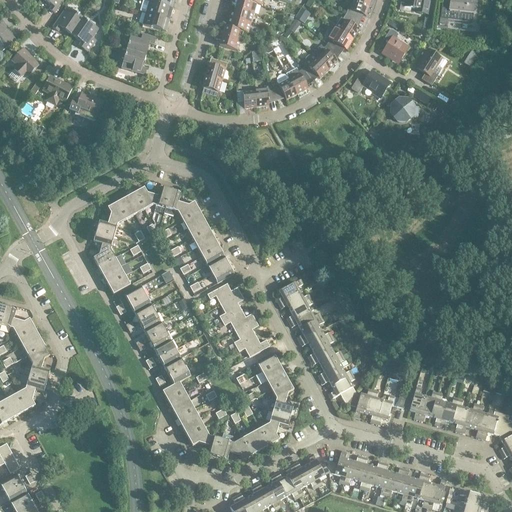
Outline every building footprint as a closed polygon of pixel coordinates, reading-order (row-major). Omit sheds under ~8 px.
[(64,0),(42,0),(52,6),(49,10),(55,14),(64,0)] [(173,9),(175,0),(149,0),(149,2),(173,9)] [(238,0),(230,0),(230,2),(237,4),(235,9),(253,15),(256,5),(238,0)] [(309,0),(305,6),(310,9),(313,2),(309,0)] [(370,5),(354,0),(353,0),(350,11),(348,10),(346,15),(354,17),(355,13),(366,17),(370,5)] [(405,0),(405,4),(401,3),(400,11),(410,13),(410,9),(413,9),(412,13),(428,15),(430,2),(422,0),(405,0)] [(449,0),(449,6),(442,5),(440,19),(472,23),(475,3),(474,3),(474,1),(469,0),(463,0),(463,2),(449,0)] [(173,9),(149,2),(144,1),(140,12),(146,14),(169,21),(173,9)] [(61,28),(71,36),(82,19),(67,8),(53,29),(58,32),(61,28)] [(253,15),(235,9),(234,14),(227,12),(225,17),(251,25),(253,15)] [(301,10),(295,19),(303,24),(309,14),(301,10)] [(169,21),(146,14),(142,26),(166,33),(169,21)] [(345,16),(343,20),(342,19),(335,30),(338,32),(353,41),(360,30),(350,24),(352,20),(345,16)] [(251,25),(225,17),(224,22),(231,24),(230,29),(229,29),(243,33),(248,34),(251,25)] [(98,30),(82,19),(71,36),(82,43),(79,47),(88,53),(96,42),(92,39),(98,30)] [(390,19),(387,24),(396,30),(399,25),(390,19)] [(0,51),(10,44),(15,40),(8,31),(2,23),(0,24),(0,51)] [(230,29),(225,28),(223,33),(216,31),(215,35),(240,43),(243,33),(229,29),(230,29)] [(391,40),(382,55),(389,60),(390,58),(399,64),(409,48),(395,40),(398,36),(390,31),(386,37),(391,40)] [(353,41),(338,32),(332,42),(330,41),(328,44),(335,48),(337,45),(347,51),(353,41)] [(130,39),(126,51),(146,56),(149,44),(154,45),(156,39),(142,35),(141,42),(130,39)] [(240,43),(215,35),(214,40),(220,42),(219,47),(238,52),(240,43)] [(269,45),(261,49),(264,53),(268,54),(272,52),(269,45)] [(325,50),(316,59),(329,71),(338,62),(336,61),(329,54),(332,51),(327,46),(323,49),(325,50)] [(13,62),(18,67),(15,70),(15,72),(21,77),(23,77),(26,74),(27,76),(37,65),(26,56),(28,54),(23,50),(13,62)] [(146,56),(126,51),(123,63),(129,65),(127,71),(145,76),(147,70),(142,69),(146,56)] [(428,51),(416,69),(425,74),(421,80),(431,87),(438,77),(433,73),(441,60),(428,51)] [(471,52),(463,64),(470,68),(477,56),(471,52)] [(306,65),(307,66),(304,69),(309,74),(312,72),(318,79),(320,80),(329,71),(316,59),(314,57),(311,56),(308,57),(306,59),(305,62),(306,65)] [(209,65),(205,77),(222,82),(227,64),(216,61),(215,66),(209,65)] [(286,75),(287,78),(297,96),(308,90),(307,88),(302,80),(306,78),(302,71),(298,73),(296,70),(286,75)] [(371,73),(363,86),(373,93),(372,94),(379,99),(378,101),(389,84),(371,73)] [(277,83),(277,84),(273,86),(277,93),(280,91),(286,102),(297,96),(287,78),(284,76),(281,76),(278,78),(277,80),(277,83)] [(222,82),(205,77),(202,89),(208,91),(206,96),(217,99),(222,82)] [(46,101),(55,106),(59,99),(64,101),(70,89),(56,82),(56,84),(50,81),(45,92),(50,94),(46,101)] [(351,89),(358,94),(362,88),(355,83),(351,89)] [(266,90),(255,92),(256,109),(268,107),(267,96),(271,95),(270,88),(266,88),(266,90)] [(256,109),(255,92),(236,93),(238,104),(244,103),(244,110),(256,109)] [(79,110),(96,116),(101,102),(88,97),(88,96),(82,94),(79,102),(73,100),(69,111),(78,115),(79,110)] [(410,117),(412,117),(416,117),(417,108),(411,108),(411,104),(408,104),(408,101),(398,101),(398,103),(394,102),(394,106),(392,106),(391,115),(393,116),(393,120),(395,120),(396,122),(397,122),(398,123),(400,124),(402,124),(404,124),(405,123),(406,123),(407,122),(408,122),(408,121),(410,121),(410,117)] [(438,119),(435,123),(441,128),(444,123),(438,119)] [(39,129),(36,135),(47,141),(50,135),(39,129)] [(144,189),(135,194),(144,211),(153,206),(155,207),(157,197),(147,195),(144,189)] [(160,189),(157,197),(155,207),(165,210),(170,192),(160,189)] [(181,195),(170,192),(165,210),(163,217),(173,220),(175,213),(178,203),(181,195)] [(144,211),(135,194),(126,199),(135,216),(144,211)] [(135,216),(126,199),(117,204),(126,221),(135,216)] [(189,206),(178,203),(175,213),(177,214),(182,223),(199,212),(194,204),(189,206)] [(126,221),(117,204),(108,209),(111,214),(108,225),(117,228),(117,226),(126,221)] [(204,221),(199,212),(182,223),(187,231),(204,221)] [(209,230),(204,221),(187,231),(192,240),(209,230)] [(99,222),(96,233),(114,238),(117,228),(108,225),(99,222)] [(214,239),(209,230),(192,240),(197,249),(214,239)] [(114,238),(96,233),(93,243),(102,246),(111,248),(114,238)] [(219,248),(214,239),(197,249),(202,258),(219,248)] [(111,248),(102,246),(99,256),(93,259),(98,268),(115,259),(110,250),(111,248)] [(224,258),(219,248),(202,258),(207,267),(224,258)] [(229,266),(224,258),(207,267),(212,276),(229,266)] [(120,268),(115,259),(98,268),(103,277),(120,268)] [(234,275),(229,266),(212,276),(217,285),(234,275)] [(125,277),(120,268),(103,277),(108,286),(125,277)] [(169,272),(162,276),(166,283),(173,279),(169,272)] [(130,286),(125,277),(108,286),(113,296),(130,286)] [(295,279),(286,284),(287,288),(297,282),(295,279)] [(282,298),(276,301),(278,305),(300,294),(297,288),(303,285),(300,280),(297,282),(287,288),(279,292),(282,298)] [(231,292),(227,285),(207,296),(210,301),(216,298),(220,306),(240,295),(237,289),(231,292)] [(146,297),(141,288),(124,297),(129,306),(146,297)] [(303,299),(300,294),(278,305),(281,310),(287,307),(289,312),(311,300),(309,295),(303,299)] [(243,301),(240,295),(220,306),(225,315),(219,318),(222,323),(242,311),(238,304),(243,301)] [(151,306),(146,297),(129,306),(134,315),(151,306)] [(314,304),(311,300),(289,312),(292,317),(286,320),(289,325),(311,312),(308,307),(314,304)] [(156,315),(151,306),(134,315),(139,324),(156,315)] [(16,311),(6,308),(0,327),(11,330),(13,320),(16,311)] [(246,319),(242,311),(222,323),(224,327),(230,324),(235,333),(255,321),(252,315),(246,319)] [(313,317),(311,312),(289,325),(291,329),(297,326),(300,331),(321,319),(319,314),(313,317)] [(161,324),(156,315),(139,324),(144,333),(161,324)] [(324,323),(321,319),(300,331),(303,336),(297,339),(299,343),(321,332),(318,327),(324,323)] [(24,323),(13,320),(11,330),(13,330),(17,338),(35,329),(30,320),(24,323)] [(258,327),(255,321),(235,333),(240,341),(234,344),(236,349),(256,338),(252,331),(258,327)] [(166,333),(161,324),(144,333),(149,342),(166,333)] [(40,338),(35,329),(17,338),(22,348),(40,338)] [(324,337),(321,332),(299,343),(302,348),(308,344),(310,350),(332,338),(329,333),(324,337)] [(171,342),(166,333),(149,342),(154,351),(171,342)] [(45,348),(40,338),(22,348),(27,357),(45,348)] [(260,345),(256,338),(236,349),(239,353),(245,350),(250,359),(269,347),(266,341),(260,345)] [(335,342),(332,338),(310,350),(313,355),(308,358),(310,362),(331,350),(329,346),(335,342)] [(176,351),(171,342),(154,351),(159,360),(176,351)] [(361,346),(356,349),(361,358),(367,355),(361,346)] [(50,357),(45,348),(27,357),(32,366),(32,367),(41,370),(44,360),(50,357)] [(334,355),(331,350),(310,362),(313,367),(318,364),(321,369),(343,357),(340,352),(334,355)] [(180,360),(176,351),(159,360),(164,369),(180,360)] [(278,364),(273,355),(256,364),(261,373),(278,364)] [(345,361),(343,357),(321,369),(324,374),(318,377),(320,381),(342,369),(339,364),(345,361)] [(185,369),(180,360),(164,369),(169,378),(185,369)] [(283,373),(278,364),(261,373),(266,382),(283,373)] [(50,373),(41,370),(32,367),(29,378),(47,383),(50,373)] [(190,378),(185,369),(169,378),(174,387),(180,384),(190,378)] [(345,374),(342,369),(320,381),(323,386),(329,383),(331,388),(353,376),(351,371),(345,374)] [(288,382),(283,373),(266,382),(271,391),(288,382)] [(390,374),(388,380),(398,382),(399,377),(390,374)] [(355,380),(353,376),(331,388),(334,393),(328,396),(331,401),(340,396),(346,406),(355,393),(350,383),(355,380)] [(47,383),(29,378),(26,388),(35,391),(44,393),(47,383)] [(293,391),(288,382),(271,391),(276,400),(275,402),(285,404),(288,394),(293,391)] [(174,387),(162,393),(167,402),(185,393),(180,384),(174,387)] [(485,385),(483,392),(489,394),(491,387),(485,385)] [(35,391),(26,388),(25,390),(17,395),(26,412),(35,407),(32,401),(35,391)] [(421,390),(416,388),(409,412),(415,414),(414,420),(418,421),(425,398),(419,396),(421,390)] [(366,397),(355,393),(346,406),(356,409),(353,418),(359,420),(361,414),(366,415),(373,392),(368,390),(366,397)] [(378,393),(373,392),(366,415),(372,417),(370,423),(375,425),(382,401),(376,399),(378,393)] [(189,402),(185,393),(167,402),(172,411),(189,402)] [(430,399),(425,398),(418,421),(423,423),(425,416),(430,418),(437,394),(432,393),(430,399)] [(442,396),(437,394),(430,418),(436,420),(434,426),(439,427),(446,404),(440,402),(442,396)] [(26,412),(17,395),(8,400),(17,417),(26,412)] [(387,402),(382,401),(375,425),(379,426),(382,416),(388,418),(394,398),(389,396),(387,402)] [(406,399),(399,398),(396,408),(403,410),(406,399)] [(451,405),(446,404),(439,427),(444,429),(446,422),(451,424),(458,400),(453,399),(451,405)] [(17,417),(8,400),(0,404),(0,407),(8,422),(17,417)] [(463,402),(458,400),(451,424),(457,426),(455,432),(460,433),(466,410),(461,408),(463,402)] [(194,411),(189,402),(172,411),(177,420),(194,411)] [(294,407),(285,404),(275,402),(272,412),(291,417),(294,407)] [(472,411),(466,410),(460,433),(465,435),(466,428),(472,430),(479,406),(474,405),(472,411)] [(484,408),(479,406),(472,430),(478,432),(476,438),(481,439),(487,416),(482,414),(484,408)] [(199,420),(194,411),(177,420),(182,429),(199,420)] [(493,417),(487,416),(481,439),(485,441),(487,434),(492,436),(499,412),(495,411),(493,417)] [(291,417),(272,412),(269,422),(279,425),(288,428),(291,417)] [(509,415),(499,412),(492,436),(499,438),(502,444),(511,437),(511,424),(511,423),(508,422),(509,415)] [(204,429),(199,420),(182,429),(187,438),(204,429)] [(279,425),(269,422),(269,425),(260,430),(269,446),(279,441),(276,436),(279,425)] [(209,437),(204,429),(187,438),(192,447),(198,444),(208,447),(211,437),(209,437)] [(269,446),(260,430),(251,434),(261,451),(269,446)] [(261,451),(251,434),(243,439),(252,456),(261,451)] [(221,440),(211,437),(208,447),(206,455),(216,458),(221,440)] [(511,437),(502,444),(504,448),(498,451),(501,456),(511,449),(511,437)] [(252,456),(243,439),(234,444),(232,443),(229,453),(239,456),(242,461),(252,456)] [(232,443),(221,440),(216,458),(226,462),(229,453),(232,443)] [(0,454),(9,450),(7,445),(0,448),(0,454)] [(511,449),(501,456),(503,460),(509,457),(511,461),(511,449)] [(12,455),(9,450),(0,454),(0,456),(2,460),(12,455)] [(346,454),(341,452),(340,456),(337,465),(328,462),(329,474),(340,477),(338,484),(343,485),(350,462),(344,460),(346,454)] [(15,459),(12,455),(2,460),(4,465),(5,465),(15,459)] [(315,459),(312,455),(308,458),(311,464),(306,466),(318,488),(322,486),(319,480),(329,474),(328,462),(319,467),(315,459)] [(362,458),(357,457),(355,463),(350,462),(343,485),(348,487),(350,480),(355,482),(362,458)] [(367,460),(362,458),(355,482),(361,483),(359,490),(364,491),(371,467),(365,466),(367,460)] [(18,464),(15,459),(5,465),(7,470),(18,464)] [(301,469),(298,463),(293,466),(305,488),(310,485),(313,491),(318,488),(306,466),(301,469)] [(383,464),(378,463),(376,469),(371,467),(364,491),(369,493),(371,486),(376,488),(383,464)] [(20,469),(18,464),(7,470),(10,475),(20,469)] [(388,466),(383,464),(376,488),(382,489),(380,496),(385,497),(392,473),(386,472),(388,466)] [(305,488),(293,466),(289,468),(292,474),(287,477),(299,499),(303,496),(300,490),(305,488)] [(404,470),(399,469),(397,475),(392,473),(385,497),(390,499),(392,492),(397,494),(404,470)] [(409,472),(404,470),(397,494),(403,496),(401,502),(406,503),(413,479),(407,478),(409,472)] [(282,480),(278,474),(274,476),(286,498),(291,495),(294,501),(299,499),(287,477),(282,480)] [(22,484),(17,475),(0,484),(0,485),(5,494),(22,484)] [(425,476),(420,475),(418,481),(413,479),(406,503),(411,505),(413,498),(418,500),(425,476)] [(286,498),(274,476),(270,479),(273,485),(268,488),(280,509),(284,507),(281,501),(286,498)] [(429,478),(425,476),(418,500),(424,502),(422,508),(427,509),(433,485),(428,484),(429,478)] [(446,482),(441,481),(439,487),(433,485),(427,509),(431,511),(433,504),(439,506),(441,500),(446,482)] [(27,493),(22,484),(5,494),(10,503),(27,493)] [(263,490),(260,485),(255,487),(267,509),(272,506),(275,511),(280,509),(268,488),(263,490)] [(267,509),(255,487),(251,490),(254,495),(249,498),(256,511),(262,511),(267,509)] [(484,497),(461,491),(459,496),(465,498),(464,503),(487,510),(489,505),(482,503),(484,497)] [(32,502),(27,493),(10,503),(15,511),(32,502)] [(244,501),(241,495),(236,498),(243,511),(256,511),(249,498),(244,501)] [(243,511),(236,498),(232,500),(235,506),(230,509),(231,511),(243,511)] [(378,498),(375,506),(382,508),(384,500),(378,498)] [(35,511),(37,511),(32,502),(15,511),(14,511),(35,511)] [(486,511),(487,510),(464,503),(462,509),(456,507),(454,511),(455,511),(486,511)]
